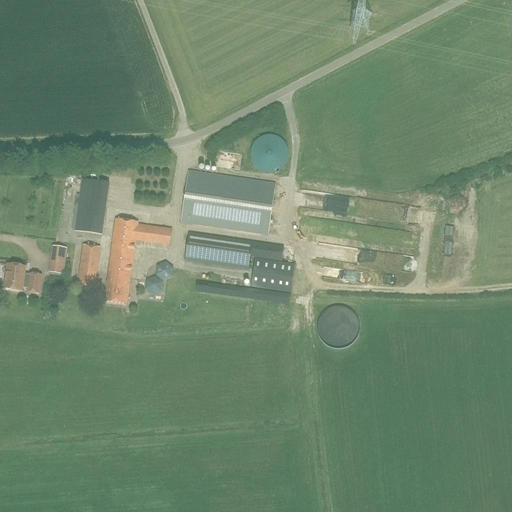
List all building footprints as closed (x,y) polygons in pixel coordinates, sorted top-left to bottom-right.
[(251,148),(250,153),(251,159),(253,164),(256,168),(260,171),(266,173),(271,174),(276,172),(281,170),(285,166),(287,161),(289,156),(288,150),(286,145),(283,141),(278,138),(273,136),(268,135),(263,137),(258,139),(254,143),(251,148)] [(217,154),(216,167),(235,167),(236,155),(217,154)] [(181,223),(268,235),(275,185),(189,172),(181,223)] [(103,217),(108,182),(82,179),(74,231),(103,235),(105,217),(103,217)] [(169,244),(171,229),(136,225),(137,222),(115,220),(105,302),(127,305),(135,240),(169,244)] [(320,226),(326,226),(326,234),(350,235),(351,222),(320,221),(320,226)] [(362,225),(359,240),(407,249),(409,233),(362,225)] [(281,262),(283,248),(189,234),(184,261),(248,271),(250,257),(281,262)] [(309,243),(307,256),(371,264),(373,251),(309,243)] [(94,289),(100,248),(83,246),(78,287),(94,289)] [(66,250),(55,248),(51,272),(63,273),(66,250)] [(290,293),(294,265),(255,260),(251,287),(290,293)] [(173,278),(173,268),(166,262),(157,266),(156,276),(155,277),(146,281),(145,290),(153,296),(161,292),(162,283),(164,281),(173,278)] [(312,274),(334,275),(334,281),(359,283),(360,267),(312,263),(312,274)] [(7,265),(4,289),(23,292),(23,287),(28,288),(27,292),(39,294),(41,276),(30,274),(30,276),(25,275),(26,268),(7,265)] [(169,280),(166,286),(172,289),(175,283),(169,280)] [(290,295),(197,282),(196,290),(288,305),(290,295)]
